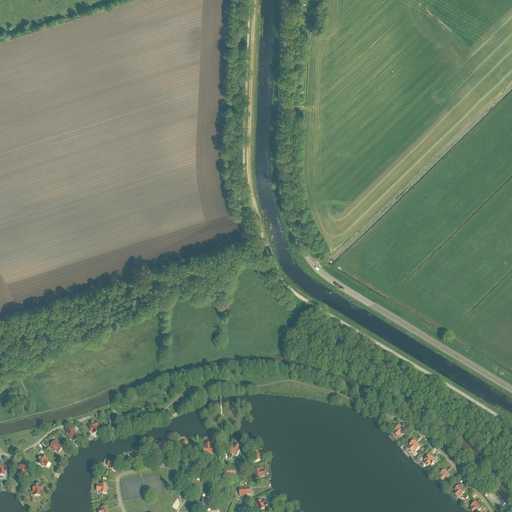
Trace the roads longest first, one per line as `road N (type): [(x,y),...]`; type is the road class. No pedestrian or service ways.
road 1 (tertiary): [(511,390),(307,257),(280,173),(284,0)]
road 2 (unclassified): [(511,426),(302,298),(281,279),(264,243)]
road 3 (track): [(264,243),(248,178),(253,0)]
